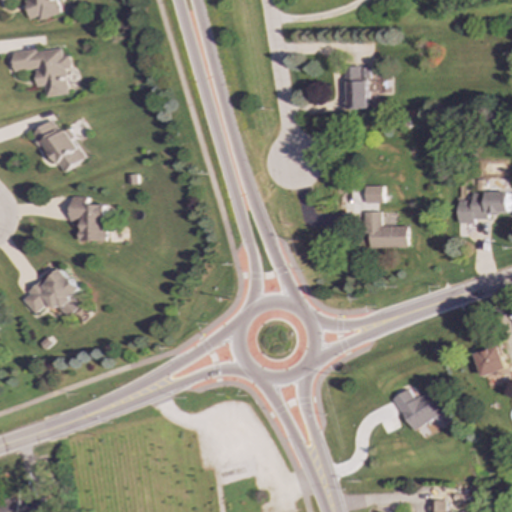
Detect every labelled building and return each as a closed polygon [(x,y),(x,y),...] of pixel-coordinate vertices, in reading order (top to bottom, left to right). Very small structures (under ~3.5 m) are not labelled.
[(61,13),(57,0),(4,0),(5,2),(11,0),(26,0),(32,21),(61,13)] [(69,95),(66,69),(72,68),(71,55),(64,56),(63,48),(13,52),(15,71),(37,69),(38,87),(45,86),(46,97),(69,95)] [(369,109),(368,67),(344,67),(345,81),(347,81),(348,109),(369,109)] [(87,159),(68,129),(62,133),(54,120),(33,134),(43,151),(47,148),(63,174),(87,159)] [(384,203),(383,186),(366,186),(366,203),(384,203)] [(510,193),(474,193),(473,200),(460,200),(459,223),(476,224),(476,219),(490,220),(490,213),(510,213),(510,193)] [(108,205),(88,204),(88,197),(72,197),(72,221),(82,221),(81,241),(107,241),(108,205)] [(370,248),(409,247),(409,226),(382,226),(382,212),(365,212),(365,234),(370,234),(370,248)] [(37,314),(49,303),(55,310),(59,307),(69,318),(82,306),(73,297),(81,289),(60,266),(23,300),(37,314)] [(484,377),(508,369),(500,346),(476,354),(484,377)] [(416,433),(427,426),(431,432),(452,419),(433,390),(417,400),(410,389),(394,399),(416,433)] [(0,511),(46,511),(46,498),(0,501),(0,511)] [(447,511),(447,500),(430,500),(429,511),(447,511)]
